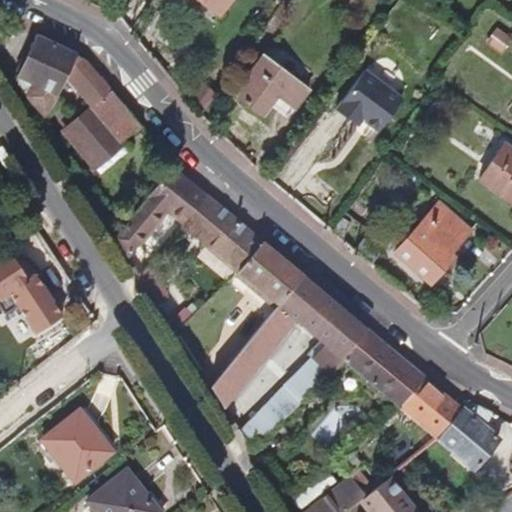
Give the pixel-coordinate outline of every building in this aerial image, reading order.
[(198,0),(221,16),(232,0),(198,0)] [(510,40),(498,32),(489,44),(502,53),(510,40)] [(123,141),(141,126),(102,77),(87,58),(78,53),(36,34),(15,80),(23,99),(45,116),(58,96),(69,77),(95,108),(123,141)] [(173,53),(186,62),(195,50),(183,41),(173,53)] [(289,116),(309,89),(263,56),(249,75),(252,77),(237,97),(263,116),(273,104),(289,116)] [(357,115),(362,119),(379,132),(403,99),(365,70),(335,110),(351,122),(357,115)] [(203,85),(194,98),(205,105),(213,93),(203,85)] [(124,143),(123,141),(95,108),(64,132),(94,167),(124,143)] [(357,115),(351,122),(357,126),(362,119),(357,115)] [(511,150),(502,144),(479,180),(511,201),(511,150)] [(127,258),(170,206),(186,219),(207,194),(181,174),(174,164),(114,238),(127,258)] [(220,257),(237,271),(250,256),(262,241),(207,194),(186,219),(181,225),(220,257)] [(439,203),(395,252),(430,284),(454,257),(450,254),(470,231),(439,203)] [(351,224),(342,218),(333,230),(342,236),(351,224)] [(362,238),(354,251),(370,265),(380,253),(362,238)] [(304,274),(262,241),(250,256),(237,271),(253,284),(278,304),(304,274)] [(169,280),(155,256),(139,276),(150,293),(169,280)] [(27,278),(11,258),(0,265),(0,310),(4,316),(16,308),(35,336),(64,316),(35,272),(27,278)] [(210,386),(224,408),(253,373),(278,342),(296,320),(321,341),(307,355),(311,358),(325,374),(340,358),(354,344),(367,329),(304,274),(278,304),(238,352),(210,386)] [(354,344),(340,358),(401,407),(432,383),(407,363),(367,329),(354,344)] [(255,431),(262,439),(325,374),(311,358),(239,431),(251,450),(252,449),(246,440),(255,431)] [(432,383),(401,407),(436,438),(449,423),(462,408),(439,389),(432,383)] [(468,414),(462,408),(449,423),(436,438),(438,439),(473,469),(499,439),(486,427),(492,413),(475,405),(468,414)] [(79,412),(42,441),(74,484),(113,454),(102,441),(79,412)] [(246,440),(252,449),(262,439),(255,431),(246,440)] [(370,492),(374,489),(357,469),(350,475),(358,484),(361,481),(370,492)] [(158,511),(126,472),(85,503),(92,511),(158,511)] [(348,477),(303,511),(343,511),(355,503),(366,495),(358,484),(350,475),(348,477)] [(413,511),(388,478),(374,489),(370,492),(366,495),(355,503),(361,511),(413,511)] [(358,484),(366,495),(370,492),(361,481),(358,484)]
